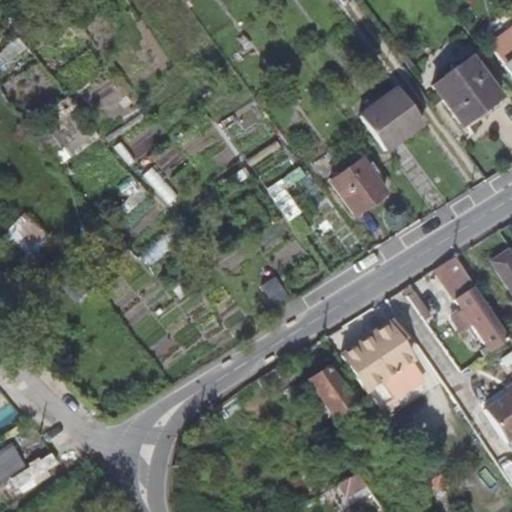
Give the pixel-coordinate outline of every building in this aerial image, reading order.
[(210,33),(228,20),(213,0),(189,0),(187,2),(210,33)] [(511,24),(488,43),(511,75),(511,24)] [(491,96),(465,61),(428,87),(454,124),(491,96)] [(356,117),(381,151),(420,123),(394,88),(356,117)] [(380,194),(357,160),(327,180),(352,214),(380,194)] [(159,176),(150,183),(164,202),(173,196),(159,176)] [(511,264),(503,251),(484,262),(511,304),(511,264)] [(484,354),(501,343),(465,291),(470,287),(450,257),(438,264),(459,294),(448,303),(484,354)] [(271,308),(288,299),(274,273),(257,282),(271,308)] [(409,356),(385,323),(339,354),(372,400),(389,387),(381,376),(409,356)] [(337,388),(347,381),(332,361),(304,380),(332,422),(352,408),(337,388)] [(274,367),(255,379),(261,391),(281,379),(274,367)] [(511,383),(504,389),(507,391),(481,408),(505,443),(511,438),(511,383)] [(344,508),(367,493),(355,476),(317,497),(322,507),(338,498),(344,508)]
